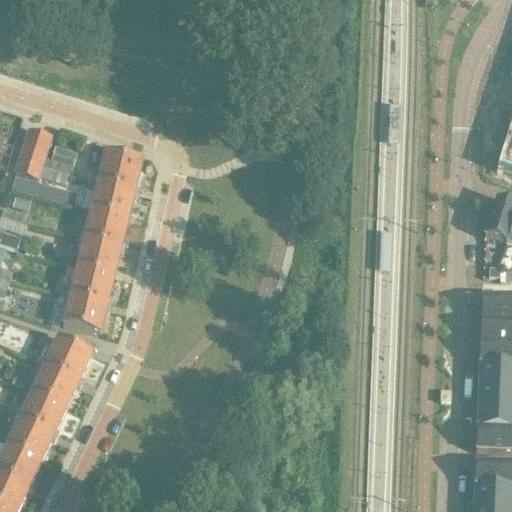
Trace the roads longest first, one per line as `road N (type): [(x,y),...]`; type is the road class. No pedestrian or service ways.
road 1 (residential): [(63,511),(136,358),(179,161),(167,146),(0,93)]
road 2 (residential): [(511,9),(482,47),(465,90),(445,511)]
